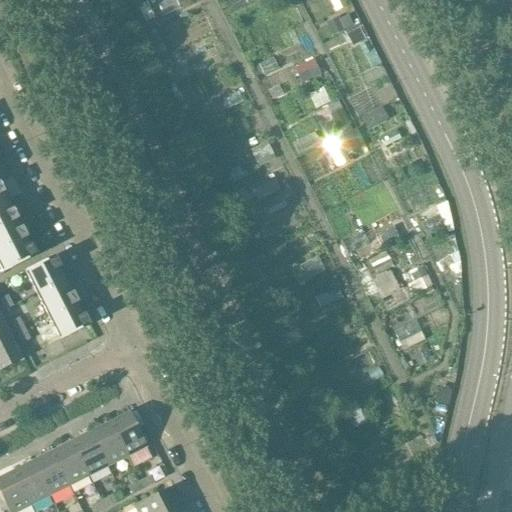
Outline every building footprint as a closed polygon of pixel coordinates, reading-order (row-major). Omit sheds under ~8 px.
[(354,27),(349,17),(348,16),(338,21),(337,19),(326,25),(332,37),(354,27)] [(167,54),(154,30),(140,37),(153,61),(167,54)] [(350,125),(342,110),(329,116),(337,131),(350,125)] [(339,160),(360,144),(349,130),(329,147),(339,160)] [(0,228),(17,220),(7,201),(0,205),(0,228)] [(0,251),(26,238),(17,220),(0,228),(0,251)] [(35,256),(26,238),(0,251),(0,271),(1,274),(35,256)] [(275,262),(269,249),(254,256),(260,269),(275,262)] [(65,280),(54,256),(23,272),(35,295),(65,280)] [(430,287),(425,276),(410,284),(415,294),(430,287)] [(77,303),(65,280),(35,295),(47,318),(77,303)] [(12,307),(6,296),(0,299),(0,302),(4,311),(12,307)] [(88,326),(77,303),(47,318),(58,341),(88,326)] [(23,329),(17,319),(10,322),(16,333),(23,329)] [(0,369),(20,360),(0,320),(0,369)] [(423,341),(414,324),(393,336),(403,354),(423,341)] [(29,340),(23,329),(16,333),(21,344),(29,340)] [(449,395),(452,379),(439,375),(435,391),(449,395)] [(362,418),(353,402),(342,408),(343,409),(335,412),(340,420),(347,417),(350,424),(362,418)] [(128,413),(108,423),(126,457),(146,447),(128,413)] [(108,423),(89,433),(106,467),(126,457),(108,423)] [(89,433),(70,443),(87,477),(106,467),(89,433)] [(70,443),(50,452),(68,487),(87,477),(70,443)] [(50,452),(31,462),(48,496),(68,487),(50,452)] [(31,462),(12,472),(29,506),(48,496),(31,462)] [(0,498),(6,511),(17,511),(29,506),(12,472),(0,477),(0,498)] [(149,477),(138,482),(142,490),(153,484),(149,477)] [(127,488),(131,495),(142,490),(138,482),(127,488)] [(133,506),(135,511),(170,511),(177,509),(167,489),(133,506)] [(110,496),(100,502),(103,509),(114,504),(110,496)] [(89,507),(91,511),(97,511),(103,509),(100,502),(89,507)]
